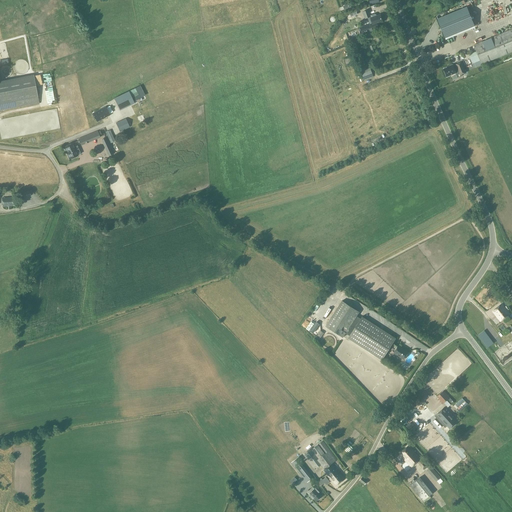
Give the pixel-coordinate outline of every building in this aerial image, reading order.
[(472,10),(477,21),(490,16),(488,10),(490,10),(488,4),(472,10)] [(474,26),(466,7),(438,19),(437,17),(444,34),(446,38),(474,26)] [(371,16),(373,23),(374,25),(377,23),(383,22),(381,15),(377,16),(376,15),(375,14),(371,16)] [(374,25),(373,23),(361,27),(363,33),(371,30),(371,31),(373,30),(379,28),(377,23),(374,25)] [(511,29),(474,45),(476,52),(480,61),(482,65),(511,52),(511,29)] [(476,52),(473,53),(469,55),(469,56),(473,64),(480,61),(476,52)] [(453,79),(458,77),(456,73),(458,72),(460,75),(466,73),(462,62),(455,65),(456,67),(454,68),(453,65),(450,66),(450,67),(444,70),(447,76),(451,75),(453,79)] [(361,71),(363,77),(364,79),(373,76),(369,68),(367,69),(364,70),(363,68),(360,69),(361,71)] [(34,75),(0,81),(0,109),(39,102),(34,75)] [(135,89),(129,91),(134,103),(135,104),(140,101),(135,89)] [(134,103),(129,91),(114,98),(120,110),(134,103)] [(110,115),(106,107),(93,114),(97,122),(110,115)] [(126,118),(116,123),(120,131),(130,127),(126,118)] [(110,130),(106,132),(111,143),(115,142),(110,130)] [(98,132),(86,136),(79,140),(81,145),(100,137),(99,136),(98,133),(98,132)] [(107,138),(103,140),(102,140),(109,156),(114,153),(107,138)] [(78,156),(74,147),(72,143),(64,147),(70,159),(78,156)] [(2,198),(3,207),(14,206),(14,197),(2,198)] [(382,360),(396,338),(362,317),(361,319),(356,316),(359,312),(342,301),(326,326),(343,337),(346,333),(350,336),(348,338),(382,360)] [(313,310),(316,312),(322,304),(318,302),(313,310)] [(414,338),(358,302),(357,304),(359,306),(357,309),(410,344),(414,338)] [(501,321),(510,314),(502,304),(493,311),(501,321)] [(316,318),(319,320),(325,309),(322,307),(316,318)] [(307,319),(301,325),(305,329),(311,323),(307,319)] [(315,338),(319,341),(324,333),(320,331),(315,338)] [(503,346),(508,354),(511,351),(511,345),(509,341),(503,346)] [(409,352),(402,348),(398,345),(398,346),(394,344),(390,350),(394,352),(393,353),(404,360),(409,352)] [(437,397),(443,404),(450,397),(444,390),(437,397)] [(461,412),(468,405),(464,400),(457,408),(461,412)] [(435,416),(443,424),(445,423),(450,429),(457,422),(454,419),(455,419),(445,407),(435,416)] [(337,460),(322,442),(304,456),(315,470),(323,464),(324,466),(329,461),(332,464),(332,463),(337,460)] [(422,457),(420,459),(409,446),(400,454),(411,467),(414,465),(417,463),(424,470),(429,466),(422,457)] [(291,463),(307,482),(313,478),(300,462),(302,460),(299,456),(291,463)] [(345,479),(332,464),(332,463),(332,464),(324,470),(330,478),(329,479),(330,481),(331,480),(336,486),(345,479)] [(441,478),(431,466),(427,470),(436,482),(441,478)] [(433,493),(420,477),(410,485),(423,501),(433,493)] [(319,493),(320,492),(316,488),(315,489),(313,487),(307,492),(313,499),(314,498),(317,501),(318,499),(319,500),(320,498),(322,496),(319,493)]
